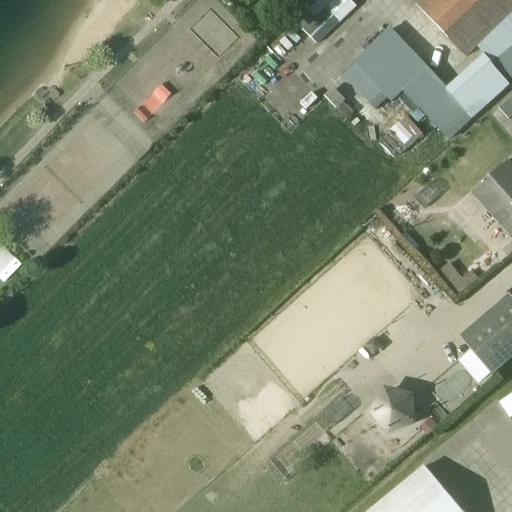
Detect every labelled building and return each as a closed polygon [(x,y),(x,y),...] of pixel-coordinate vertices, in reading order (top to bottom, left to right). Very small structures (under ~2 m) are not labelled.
[(348,0),(319,0),(295,24),(316,45),(339,23),(355,7),(348,0)] [(511,0),(424,0),(417,8),(467,59),(478,48),(485,55),(448,87),(391,31),(356,64),(389,99),(393,103),(403,93),(449,141),(509,85),(507,82),(511,78),(511,0)] [(389,99),(356,64),(343,76),(377,111),(389,99)] [(335,91),(326,99),(336,109),(345,101),(335,91)] [(511,165),(508,161),(471,194),(511,238),(511,236),(511,165)] [(400,225),(408,224),(412,218),(412,211),(405,206),(397,206),(392,213),(394,220),(400,225)] [(0,255),(0,277),(5,282),(20,266),(4,252),(0,255)] [(480,281),(472,270),(461,278),(451,264),(441,271),(459,296),(480,281)] [(511,297),(509,294),(459,337),(493,376),(511,359),(511,297)] [(386,393),(374,414),(390,432),(412,422),(410,400),(410,399),(409,398),(386,393)] [(372,511),(461,511),(426,468),(372,511)]
